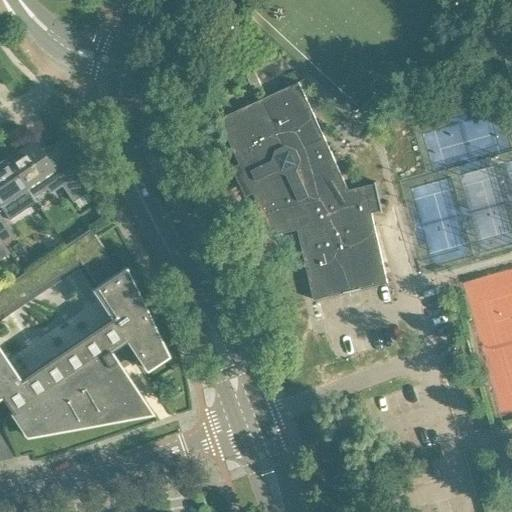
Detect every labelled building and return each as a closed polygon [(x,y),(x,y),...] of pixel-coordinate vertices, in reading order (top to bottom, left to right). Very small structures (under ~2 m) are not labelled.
[(381,211),(382,213),(383,212),(376,182),(375,182),(375,184),(348,190),(299,82),(219,119),(241,167),(251,170),(255,180),(252,190),(272,235),(298,230),(314,300),(387,283),(372,213),(381,211)] [(5,155),(8,159),(33,197),(46,189),(48,192),(60,184),(72,202),(88,192),(56,143),(55,144),(59,150),(45,159),(34,142),(21,150),(19,147),(5,155)] [(37,204),(33,197),(8,159),(0,164),(0,206),(11,222),(37,204)] [(13,235),(0,215),(0,239),(2,242),(13,235)] [(10,412),(10,413),(25,436),(149,413),(121,370),(116,364),(120,361),(121,363),(124,361),(122,360),(134,352),(145,369),(166,356),(124,269),(118,273),(104,248),(94,234),(93,235),(89,229),(0,288),(0,396),(10,412)] [(12,257),(2,242),(0,239),(0,263),(0,264),(12,257)]
